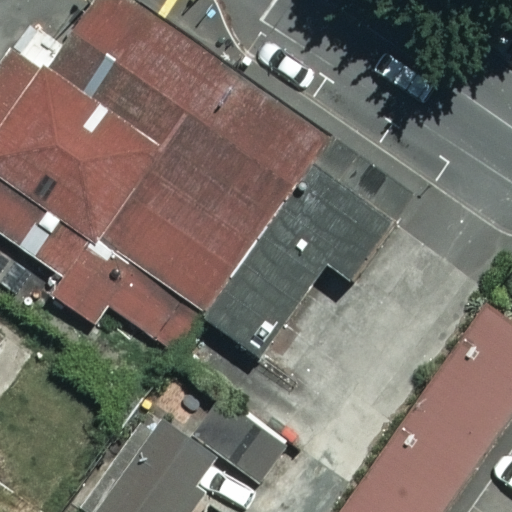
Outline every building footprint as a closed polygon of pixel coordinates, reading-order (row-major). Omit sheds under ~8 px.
[(19,22),(0,49),(0,228),(167,344),(312,135),(115,0),(87,0),(55,47),(19,22)] [(402,197),(312,135),(167,344),(257,406),(402,197)] [(436,511),(511,401),(511,326),(480,305),(339,511),(436,511)] [(220,464),(256,491),(288,448),(223,400),(191,443),(220,464)] [(191,443),(163,422),(96,511),(184,511),(220,464),(191,443)] [(0,511),(14,511),(0,503),(0,511)]
